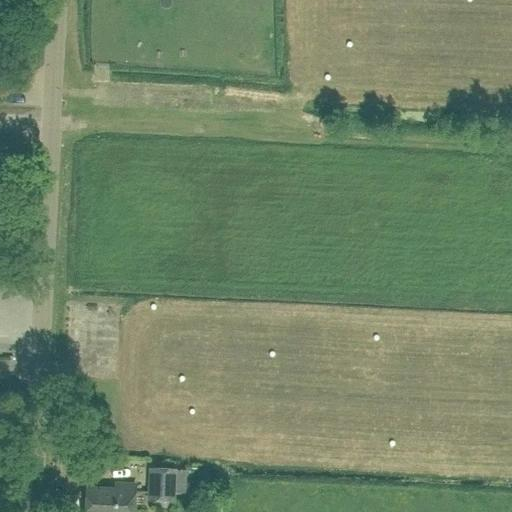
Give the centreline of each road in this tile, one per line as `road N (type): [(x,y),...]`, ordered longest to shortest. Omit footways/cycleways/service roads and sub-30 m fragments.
road 1 (tertiary): [(30,511),(55,0)]
road 2 (track): [(49,124),(511,141)]
